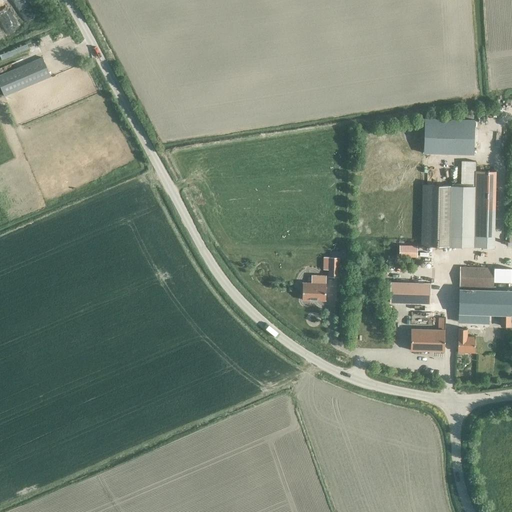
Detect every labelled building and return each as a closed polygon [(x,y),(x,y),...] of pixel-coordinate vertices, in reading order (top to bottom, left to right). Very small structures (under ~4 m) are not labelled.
[(0,55),(2,60),(29,49),(26,42),(0,53),(0,55)] [(0,86),(4,96),(50,76),(42,57),(0,75),(0,86)] [(423,153),(473,154),(474,120),(424,118),(423,153)] [(421,245),(473,247),(494,247),(495,171),(475,170),(474,186),(422,185),(421,245)] [(417,257),(417,245),(399,245),(399,256),(417,257)] [(338,277),(339,257),(329,257),(328,276),(338,277)] [(416,266),(416,282),(430,283),(431,266),(416,266)] [(493,287),(493,267),(459,267),(459,286),(493,287)] [(302,283),(302,299),(325,300),(326,283),(325,283),(325,276),(311,275),(311,283),(302,283)] [(416,282),(390,282),(389,302),(430,303),(430,283),(416,282)] [(458,321),(458,322),(479,323),(479,314),(500,315),(510,315),(511,314),(511,290),(459,289),(459,291),(458,321)] [(510,326),(510,315),(500,315),(500,326),(510,326)] [(446,351),(447,329),(413,328),(412,350),(446,351)] [(474,352),(475,336),(466,336),(466,331),(460,331),(460,336),(458,336),(457,351),(474,352)]
